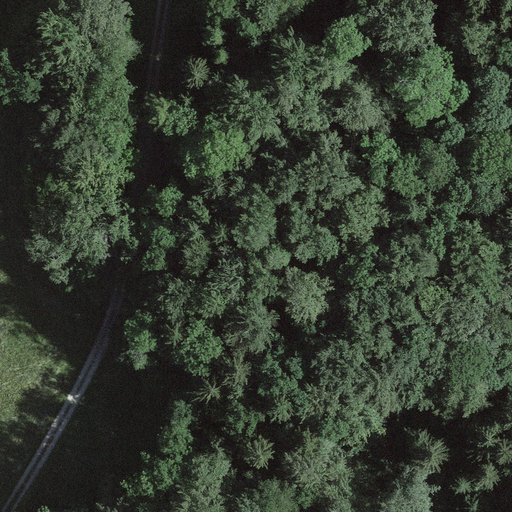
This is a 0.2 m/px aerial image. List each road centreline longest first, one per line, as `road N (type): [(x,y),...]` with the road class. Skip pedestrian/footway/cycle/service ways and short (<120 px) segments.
road 1 (track): [(164,0),(143,171),(109,327),(11,511)]
road 2 (track): [(435,511),(411,485),(316,429),(244,418),(131,431),(34,465)]
road 3 (track): [(143,171),(336,0)]
